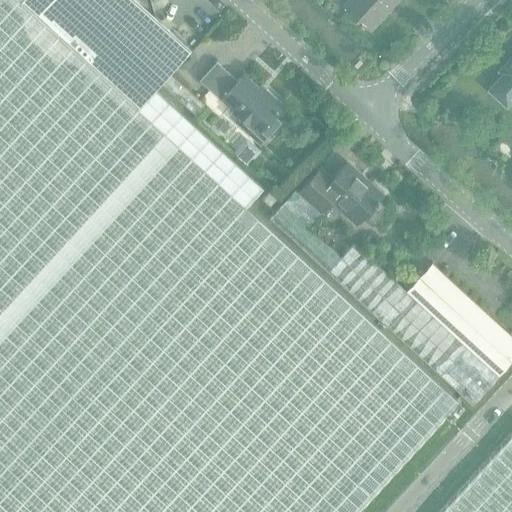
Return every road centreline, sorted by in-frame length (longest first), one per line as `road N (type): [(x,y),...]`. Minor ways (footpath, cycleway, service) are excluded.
road 1 (unclassified): [(511,244),(363,109)]
road 2 (unclassified): [(393,511),(511,381)]
road 3 (unclassified): [(363,109),(244,0)]
road 4 (unclassified): [(363,109),(471,0)]
